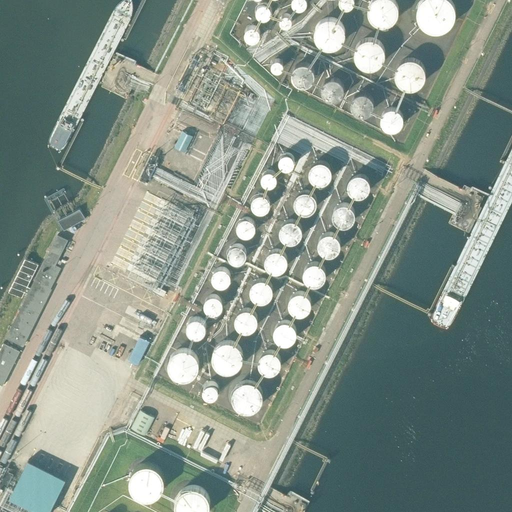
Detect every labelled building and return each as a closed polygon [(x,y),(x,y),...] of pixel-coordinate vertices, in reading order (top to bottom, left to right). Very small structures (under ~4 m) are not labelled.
[(372,0),(371,2),(371,3),(370,4),(370,6),(369,7),(369,8),(369,10),(369,11),(370,13),(370,14),(371,15),(371,17),(372,18),(373,19),(374,20),(375,21),(376,22),(378,23),(379,23),(380,24),(382,24),(383,24),(385,24),(386,24),(387,24),(389,23),(390,23),(391,22),(393,22),(394,21),(395,20),(396,18),(397,17),(397,16),(398,15),(398,13),(399,12),(399,11),(399,9),(399,8),(398,6),(398,5),(397,3),(397,2),(396,1),(395,0),(372,0)] [(423,0),(423,1),(422,2),(421,4),(420,6),(420,8),(419,9),(419,11),(419,13),(419,15),(420,17),(420,19),(421,20),(422,22),(423,23),(424,25),(425,26),(427,27),(428,28),(430,29),(432,30),(433,31),(435,31),(437,31),(439,31),(441,31),(442,31),(444,30),(446,30),(448,29),(449,28),(451,27),(452,26),(453,24),(454,23),(455,21),(456,19),(456,18),(457,16),(457,14),(457,12),(457,10),(457,8),(456,7),(456,5),(455,3),(454,1),(452,0),(423,0)] [(260,3),(259,4),(258,5),(257,6),(257,8),(257,9),(257,10),(257,12),(257,13),(258,14),(259,15),(260,16),(262,17),(263,17),(264,17),(266,17),(267,16),(268,15),(269,14),(270,13),(271,12),(271,10),(271,9),(271,8),(270,6),(269,5),(268,4),(267,4),(266,3),(264,3),(263,3),(262,3),(260,3)] [(283,24),(284,24),(285,24),(286,25),(287,24),(288,24),(289,24),(290,23),(290,22),(291,21),(291,20),(291,19),(291,18),(291,17),(290,16),(290,15),(289,15),(288,14),(287,14),(286,14),(285,14),(284,14),(283,15),(282,15),(281,16),(281,17),(280,18),(280,19),(280,20),(281,21),(281,22),(282,23),(283,24)] [(318,25),(317,26),(316,28),(316,29),(316,31),(316,32),(316,33),(316,35),(316,36),(317,37),(317,39),(318,40),(319,41),(320,42),(321,43),(322,44),(323,45),(324,45),(326,46),(327,46),(329,47),(330,47),(331,47),(333,47),(334,46),(335,46),(337,45),(338,45),(339,44),(340,43),(341,42),(342,41),(343,40),(344,38),(344,37),(345,36),(345,34),(345,33),(345,32),(345,30),(345,29),(344,27),(344,26),(343,25),(342,23),(341,22),(340,21),(339,20),(337,19),(336,19),(335,18),(334,18),(332,18),(331,18),(329,18),(328,18),(327,18),(325,19),(324,19),(323,20),(321,21),(320,22),(319,22),(318,24),(318,25)] [(249,27),(248,28),(247,29),(247,30),(246,32),(246,33),(247,34),(247,36),(248,37),(249,38),(250,39),(251,39),(252,40),(254,40),(255,40),(257,39),(258,39),(259,38),(260,37),(260,35),(261,34),(261,33),(261,31),(260,30),(259,29),(258,27),(257,27),(256,26),(255,26),(253,25),(252,26),(250,26),(249,27)] [(358,45),(357,46),(357,48),(356,49),(356,50),(356,52),(356,53),(356,55),(356,56),(356,57),(357,59),(358,60),(358,61),(359,62),(360,64),(361,65),(363,65),(364,66),(365,67),(367,67),(368,68),(369,68),(371,68),(372,68),(374,68),(375,67),(376,67),(378,66),(379,65),(380,64),(381,63),(382,62),(383,61),(384,60),(384,59),(385,57),(385,56),(386,55),(386,53),(386,52),(385,50),(385,49),(384,47),(384,46),(383,45),(382,43),(381,42),(380,41),(379,41),(377,40),(376,39),(375,39),(373,38),(372,38),(371,38),(369,38),(367,38),(366,39),(365,39),(363,40),(362,41),(361,42),(360,43),(359,44),(358,45)] [(271,63),(271,65),(271,66),(272,67),(272,68),(273,69),(274,69),(275,70),(276,70),(277,70),(279,70),(280,69),(281,69),(282,68),(282,67),(283,66),(283,65),(283,64),(283,63),(283,62),(282,61),(281,60),(280,59),(279,59),(278,58),(277,58),(276,58),(275,59),(274,59),(273,60),(272,61),(272,62),(271,63)] [(399,65),(398,66),(398,67),(397,69),(397,70),(397,72),(397,73),(397,75),(397,76),(398,77),(398,79),(399,80),(399,81),(400,82),(401,83),(402,84),(403,85),(405,86),(406,87),(407,87),(409,88),(410,88),(412,88),(413,88),(414,88),(416,87),(417,87),(418,86),(420,86),(421,85),(422,84),(423,83),(424,81),(425,80),(425,79),(426,78),(426,76),(426,75),(426,73),(426,72),(426,70),(426,69),(425,68),(425,66),(424,65),(423,64),(422,63),(421,62),(420,61),(419,60),(417,60),(416,59),(414,59),(413,59),(411,58),(410,59),(409,59),(407,59),(406,60),(405,60),(403,61),(402,62),(401,63),(400,64),(399,65)] [(297,65),(296,66),(295,66),(295,67),(294,68),(294,69),(293,70),(293,71),(293,72),(293,73),(293,74),(293,75),(293,76),(293,77),(294,78),(294,79),(296,81),(296,82),(297,83),(298,83),(299,84),(300,84),(301,84),(302,84),(303,85),(304,85),(306,84),(308,84),(309,83),(310,82),(311,82),(312,81),(313,80),(313,79),(314,78),(314,77),(314,76),(314,75),(315,74),(315,73),(314,72),(314,71),(314,70),(314,69),(313,68),(312,67),(312,66),(311,65),(310,65),(309,64),(308,64),(307,63),(306,63),(305,63),(304,63),(303,63),(302,63),(301,63),(300,63),(299,64),(298,64),(297,65)] [(327,79),(326,80),(325,81),(324,82),(324,83),(323,84),(323,85),(323,86),(322,87),(322,88),(322,89),(322,90),(323,91),(323,92),(323,93),(324,94),(325,95),(325,96),(326,96),(327,97),(328,98),(329,98),(331,99),(333,99),(334,99),(335,99),(336,99),(337,99),(339,98),(340,97),(341,97),(342,96),(342,95),(343,94),(343,93),(344,92),(344,91),(344,90),(344,89),(344,88),(344,86),(344,85),(344,84),(343,84),(343,83),(342,82),(341,81),(341,80),(340,79),(339,79),(338,78),(337,78),(336,78),(334,77),(332,77),(330,78),(329,78),(328,78),(327,79)] [(354,97),(354,98),(353,99),(353,100),(352,101),(352,102),(352,103),(352,104),(352,105),(353,106),(353,107),(353,108),(354,109),(355,110),(355,111),(356,111),(357,112),(358,113),(359,113),(360,114),(361,114),(362,114),(363,114),(364,114),(365,114),(366,114),(367,114),(368,113),(369,113),(370,112),(371,112),(372,111),(373,110),(373,109),(374,108),(374,107),(374,106),(375,105),(375,104),(375,103),(375,102),(374,101),(374,100),(374,99),(373,98),(373,97),(372,96),(371,95),(370,94),(369,94),(368,93),(367,93),(366,92),(365,92),(364,92),(363,92),(362,92),(361,92),(360,93),(359,93),(358,94),(357,94),(356,95),(355,96),(354,97)] [(384,112),(384,113),(383,114),(383,115),(383,116),(382,117),(382,118),(382,119),(382,120),(383,121),(383,122),(383,123),(384,124),(384,125),(385,126),(386,127),(387,127),(388,128),(389,128),(390,129),(391,129),(392,129),(394,129),(395,129),(396,129),(397,129),(399,128),(400,127),(401,127),(401,126),(402,125),(403,124),(403,123),(404,122),(404,121),(404,120),(404,119),(404,118),(404,117),(404,116),(404,115),(403,114),(403,113),(402,112),(401,111),(400,110),(399,109),(398,109),(397,108),(396,108),(395,108),(394,108),(393,108),(392,108),(390,108),(389,108),(388,109),(387,110),(386,110),(385,111),(384,112)] [(185,152),(193,136),(182,130),(174,147),(185,152)] [(285,154),(283,155),(283,156),(282,157),(281,158),(281,159),(281,161),(281,162),(282,163),(282,164),(283,166),(285,166),(286,167),(287,167),(288,167),(290,167),(291,166),(292,166),(293,165),(294,163),(295,162),(295,161),(295,159),(295,158),(294,157),(293,156),(292,155),(291,154),(290,153),(289,153),(287,153),(286,153),(285,154)] [(315,163),(314,163),(314,164),(313,165),(312,166),(312,167),(311,168),(311,169),(311,170),(311,171),(311,172),(311,173),(311,174),(311,175),(312,176),(312,177),(313,178),(313,179),(314,180),(315,180),(316,181),(317,181),(318,182),(319,182),(320,182),(321,182),(322,182),(323,182),(325,182),(326,181),(327,181),(328,180),(329,179),(330,179),(330,178),(331,177),(331,176),(332,175),(332,174),(332,173),(332,172),(332,171),(332,170),(332,169),(332,168),(331,167),(331,166),(330,165),(330,164),(328,163),(327,162),(326,162),(325,161),(324,161),(323,161),(321,161),(320,161),(319,161),(317,161),(316,162),(315,163)] [(149,178),(154,167),(150,164),(144,175),(149,178)] [(266,171),(265,172),(264,172),(263,174),(263,175),(262,176),(262,178),(263,179),(263,180),(264,182),(265,183),(266,183),(267,184),(268,184),(270,184),(271,184),(273,184),(274,183),(275,182),(276,181),(276,180),(277,178),(277,177),(276,176),(276,174),(275,173),(274,172),(273,171),(272,171),(271,170),(269,170),(268,170),(266,171)] [(354,175),(353,176),(352,177),(352,178),(351,179),(351,180),(350,181),(350,182),(350,183),(350,184),(350,185),(350,186),(350,187),(350,188),(351,189),(351,190),(352,191),(353,192),(354,193),(355,194),(356,194),(357,195),(358,195),(360,195),(362,195),(363,195),(364,195),(365,195),(366,194),(367,194),(368,193),(369,192),(370,191),(370,190),(371,189),(371,188),(371,187),(371,186),(371,185),(371,183),(371,181),(370,180),(370,179),(369,178),(368,177),(367,176),(366,175),(365,175),(364,174),(363,174),(361,174),(360,174),(359,174),(358,174),(357,174),(356,174),(355,175),(354,175)] [(300,192),(300,193),(299,193),(298,194),(297,195),(297,196),(296,197),(296,198),(296,199),(296,200),(296,201),(296,202),(296,203),(296,204),(297,205),(297,206),(298,207),(298,208),(299,209),(300,210),(301,210),(302,211),(303,211),(305,212),(306,212),(307,212),(308,212),(309,212),(310,211),(311,211),(312,211),(313,210),(314,209),(315,209),(316,208),(316,207),(317,206),(317,205),(317,204),(318,203),(318,202),(318,201),(318,200),(317,199),(317,198),(317,197),(316,196),(316,195),(315,194),(314,192),(313,192),(312,191),(310,190),(309,190),(308,190),(307,190),(305,190),(303,190),(302,191),(301,191),(300,192)] [(257,195),(256,196),(255,196),(254,197),(254,198),(253,200),(253,202),(253,203),(253,204),(254,205),(254,207),(255,208),(257,209),(257,210),(258,210),(260,211),(261,211),(263,211),(265,210),(266,210),(268,209),(269,208),(269,207),(270,206),(270,204),(271,203),(271,201),(270,201),(270,199),(269,198),(268,196),(267,195),(265,194),(264,194),(263,193),(261,193),(260,193),(258,194),(257,195)] [(343,203),(342,203),(341,204),(340,204),(339,205),(338,205),(337,206),(337,207),(336,208),(335,209),(335,210),(335,211),(334,212),(334,213),(334,214),(334,215),(335,216),(335,218),(335,219),(336,219),(336,220),(337,221),(338,222),(338,223),(339,223),(340,224),(341,225),(342,225),(343,225),(345,225),(346,225),(347,225),(348,225),(349,225),(350,224),(351,224),(352,223),(353,223),(354,221),(355,220),(356,219),(356,218),(356,217),(357,216),(357,215),(357,214),(357,213),(357,212),(356,211),(356,209),(355,208),(354,207),(353,206),(353,205),(352,205),(351,204),(350,203),(349,203),(348,203),(347,203),(345,203),(344,203),(343,203)] [(88,219),(82,209),(60,220),(66,231),(88,219)] [(242,218),(240,220),(239,222),(238,223),(238,224),(238,225),(238,227),(238,229),(239,230),(240,231),(241,232),(242,233),(244,234),(245,234),(247,234),(249,234),(250,234),(252,233),(253,232),(254,231),(255,229),(255,228),(255,225),(255,223),(254,221),(253,220),(252,219),(251,218),(249,217),(248,217),(246,217),(245,217),(244,217),(242,218)] [(285,222),(284,223),(283,224),(283,225),(282,226),(282,227),(281,228),(281,230),(281,231),(281,232),(282,233),(282,234),(282,235),(283,236),(284,237),(284,238),(286,239),(287,240),(288,240),(289,240),(290,241),(292,241),(293,241),(294,241),(295,241),(296,240),(297,240),(298,240),(299,239),(300,238),(301,237),(302,236),(302,235),(302,234),(303,233),(303,232),(303,231),(303,230),(303,229),(303,228),(302,227),(302,226),(301,225),(301,224),(300,223),(299,222),(298,222),(298,221),(297,221),(295,220),(293,220),(291,220),(290,220),(289,220),(288,220),(286,221),(286,222),(285,222)] [(340,249),(341,248),(341,247),(342,246),(342,245),(342,244),(342,243),(342,242),(342,241),(341,240),(341,239),(341,238),(340,237),(339,236),(339,235),(338,235),(337,234),(336,233),(335,233),(334,233),(333,232),(331,232),(330,232),(328,233),(327,233),(326,234),(325,234),(323,236),(322,236),(322,237),(321,238),(321,239),(320,240),(320,241),(320,242),(320,243),(320,245),(320,246),(320,247),(321,248),(322,250),(323,250),(323,251),(324,252),(325,253),(326,253),(327,254),(328,254),(329,254),(330,254),(332,254),(333,254),(334,254),(335,253),(336,253),(337,252),(339,251),(339,250),(340,249)] [(59,235),(47,260),(57,265),(70,240),(59,235)] [(247,249),(246,248),(245,247),(245,246),(244,246),(243,245),(242,244),(240,244),(238,244),(237,244),(236,244),(235,244),(234,245),(233,246),(232,246),(231,247),(231,248),(230,249),(230,251),(230,253),(230,254),(230,256),(231,257),(232,258),(232,259),(233,259),(234,260),(235,261),(237,261),(238,261),(240,261),(242,261),(243,260),(244,259),(245,259),(246,257),(247,256),(247,254),(247,253),(247,251),(247,249)] [(270,252),(269,253),(268,254),(268,255),(267,255),(267,256),(267,258),(266,259),(266,260),(267,261),(267,262),(267,263),(267,264),(268,265),(268,266),(270,267),(270,268),(271,269),(272,269),(273,270),(274,270),(275,270),(277,271),(278,271),(279,271),(280,270),(281,270),(283,270),(283,269),(284,269),(285,268),(286,267),(286,266),(287,265),(288,264),(288,263),(288,262),(288,261),(288,260),(288,259),(288,258),(288,257),(288,256),(287,255),(287,254),(286,253),(285,252),(284,251),(283,250),(282,250),(281,249),(279,249),(278,249),(276,249),(275,249),(274,249),(273,250),(272,250),(271,251),(270,252)] [(63,268),(57,265),(47,260),(46,261),(47,261),(33,288),(28,286),(39,263),(25,257),(9,290),(22,297),(25,292),(30,294),(8,337),(25,345),(44,308),(53,290),(52,289),(58,277),(63,268)] [(310,264),(309,264),(308,265),(307,266),(307,267),(306,268),(306,269),(305,270),(305,271),(305,272),(305,273),(305,274),(305,275),(306,276),(306,277),(306,278),(307,279),(308,280),(308,281),(309,282),(310,282),(311,283),(312,283),(313,284),(314,284),(316,284),(317,284),(319,284),(320,283),(321,283),(322,283),(322,282),(323,281),(324,280),(325,280),(325,279),(326,278),(326,277),(327,276),(327,275),(327,274),(327,273),(327,272),(327,271),(327,269),(326,268),(326,267),(325,267),(324,266),(324,265),(323,264),(322,263),(320,263),(319,262),(318,262),(317,262),(315,262),(314,262),(313,262),(312,263),(311,263),(310,264)] [(217,269),(216,270),(215,270),(215,271),(214,272),(214,273),(213,274),(213,276),(213,277),(213,279),(214,280),(214,281),(215,282),(216,283),(218,284),(219,285),(220,285),(221,285),(222,285),(223,285),(225,285),(226,284),(227,284),(228,283),(229,282),(230,280),(231,279),(231,278),(231,277),(231,275),(231,274),(231,273),(231,272),(230,272),(230,271),(229,270),(227,268),(226,268),(225,268),(224,267),(223,267),(221,267),(219,268),(218,268),(217,269)] [(255,281),(255,282),(254,283),(253,284),(253,285),(252,286),(252,287),(252,288),(252,289),(252,290),(252,291),(253,292),(253,293),(253,294),(254,295),(255,296),(255,297),(256,298),(257,298),(258,299),(259,299),(260,300),(261,300),(263,300),(265,300),(266,300),(267,299),(268,299),(269,298),(270,298),(271,297),(272,296),(272,295),(273,294),(273,293),(274,292),(274,291),(274,290),(274,289),(274,288),(274,287),(273,286),(273,285),(273,284),(272,283),(271,282),(270,281),(269,280),(268,280),(267,279),(266,279),(264,278),(263,278),(261,278),(260,279),(259,279),(258,279),(257,280),(256,281),(255,281)] [(296,293),(294,294),(294,295),(293,296),(292,296),(292,297),(291,298),(291,299),(291,300),(291,301),(291,302),(291,304),(291,305),(291,306),(292,307),(292,308),(293,309),(294,310),(296,312),(297,312),(298,312),(299,313),(300,313),(301,313),(302,313),(303,313),(304,313),(305,313),(306,312),(307,312),(308,311),(309,310),(310,310),(310,309),(311,308),(311,307),(312,306),(312,305),(312,304),(312,303),(312,302),(312,301),(312,300),(312,299),(311,298),(311,297),(310,296),(310,295),(309,294),(308,294),(307,293),(306,293),(305,292),(304,292),(303,292),(302,291),(300,292),(299,292),(298,292),(297,292),(296,293)] [(208,297),(207,298),(207,299),(206,299),(206,301),(205,302),(205,303),(205,304),(206,306),(206,307),(207,309),(208,309),(208,310),(210,311),(211,312),(213,312),(215,312),(216,312),(217,312),(218,311),(220,310),(221,309),(221,308),(222,308),(222,306),(223,304),(223,303),(223,301),(222,299),(221,298),(221,297),(220,297),(218,296),(218,295),(217,295),(216,295),(215,295),(213,295),(212,295),(210,296),(209,297),(208,297)] [(240,311),(239,312),(238,313),(238,314),(237,315),(237,316),(237,317),(237,318),(237,319),(237,320),(237,321),(237,322),(238,323),(238,324),(239,325),(239,326),(240,327),(241,327),(242,328),(243,329),(244,329),(246,330),(247,330),(248,330),(249,330),(250,329),(251,329),(252,329),(253,328),(254,328),(255,327),(256,326),(256,325),(257,325),(257,324),(258,323),(258,322),(258,321),(258,320),(258,319),(258,318),(258,316),(258,315),(257,314),(256,313),(256,312),(255,311),(254,310),(253,310),(252,309),(251,309),(250,309),(249,308),(248,308),(246,308),(245,308),(243,309),(241,310),(240,311)] [(192,318),(191,319),(190,321),(189,321),(189,322),(188,323),(188,324),(188,326),(188,327),(188,329),(189,330),(189,331),(189,332),(190,333),(191,333),(192,334),(193,335),(195,335),(196,336),(197,336),(198,336),(200,335),(201,335),(202,334),(203,333),(204,333),(205,332),(205,331),(206,330),(206,329),(206,328),(206,327),(206,326),(206,325),(206,323),(206,322),(205,321),(204,320),(203,319),(202,318),(201,318),(200,317),(199,317),(198,317),(197,317),(196,317),(194,317),(193,318),(192,318)] [(281,322),(279,323),(279,324),(278,325),(277,326),(277,327),(277,328),(276,329),(276,330),(276,331),(276,332),(276,333),(277,334),(277,335),(277,336),(278,337),(278,338),(279,338),(280,339),(281,340),(282,340),(282,341),(283,341),(284,342),(286,342),(287,342),(289,342),(291,342),(292,341),(293,341),(294,340),(295,339),(296,338),(296,337),(297,336),(297,335),(297,334),(298,333),(298,332),(298,331),(298,330),(298,329),(297,328),(297,327),(296,326),(296,325),(295,324),(294,323),(293,322),(292,321),(291,321),(289,321),(288,320),(287,320),(285,320),(284,321),(283,321),(282,321),(281,322)] [(220,343),(219,344),(218,345),(217,346),(216,348),(215,349),(215,350),(214,352),(214,353),(214,355),(214,356),(214,358),(214,359),(214,360),(215,362),(216,363),(217,364),(217,366),(219,367),(220,368),(221,368),(222,369),(224,370),(225,370),(227,371),(228,371),(229,371),(231,371),(232,370),(234,370),(235,369),(237,369),(238,368),(239,367),(240,366),(241,365),(242,364),(242,362),(243,361),(243,360),(244,358),(244,357),(244,355),(244,354),(243,353),(243,351),(242,350),(242,348),(241,347),(240,346),(239,345),(238,344),(237,343),(235,342),(234,342),(233,341),(231,341),(230,341),(228,341),(227,341),(225,341),(224,341),(222,342),(221,342),(220,343)] [(6,342),(0,353),(0,382),(5,385),(23,350),(6,342)] [(175,374),(176,375),(177,376),(178,377),(180,377),(181,378),(183,378),(184,378),(186,378),(187,378),(189,378),(190,377),(191,377),(193,376),(194,375),(195,374),(196,373),(197,372),(198,370),(198,369),(199,368),(199,367),(199,365),(199,364),(199,362),(199,361),(199,359),(199,358),(198,357),(197,355),(196,354),(195,353),(194,352),(193,351),(192,350),(191,349),(189,349),(188,348),(186,348),(185,348),(183,348),(182,348),(181,349),(179,349),(178,350),(176,350),(175,351),(174,352),(173,353),(172,354),(171,356),(171,357),(170,358),(170,360),(170,361),(169,363),(169,364),(170,366),(170,367),(170,368),(171,370),(172,371),(173,372),(174,373),(175,374)] [(265,352),(264,353),(263,354),(262,355),(261,356),(261,357),(261,359),(260,359),(260,361),(260,362),(260,363),(261,364),(261,365),(261,366),(262,367),(263,368),(264,369),(265,370),(266,371),(267,371),(268,372),(270,372),(271,372),(273,372),(274,372),(275,371),(276,371),(277,371),(278,370),(279,369),(280,368),(281,367),(281,366),(282,364),(282,362),(282,361),(282,360),(282,359),(282,358),(282,357),(281,356),(281,355),(280,354),(279,353),(278,352),(277,351),(276,351),(275,351),(274,350),(273,350),(272,350),(270,350),(268,350),(267,351),(266,351),(265,352)] [(252,381),(251,380),(249,380),(248,380),(246,380),(245,381),(243,381),(242,382),(241,383),(239,383),(238,384),(237,385),(236,387),(236,388),(235,389),(234,391),(234,392),(234,393),(234,395),(234,396),(234,398),(234,399),(235,401),(235,402),(236,404),(237,405),(238,406),(239,407),(240,408),(241,409),(243,409),(244,410),(246,410),(247,410),(248,411),(250,411),(252,410),(253,410),(254,410),(256,409),(257,408),(258,407),(259,406),(261,405),(261,404),(262,403),(263,402),(263,400),(264,399),(264,397),(264,396),(264,394),(264,393),(264,391),(263,390),(262,389),(262,387),(261,386),(260,385),(259,384),(258,383),(256,382),(255,382),(254,381),(252,381)] [(208,383),(207,384),(206,385),(205,386),(205,387),(205,389),(205,390),(206,392),(206,393),(207,394),(208,394),(210,395),(211,395),(212,395),(214,395),(215,395),(216,394),(217,393),(218,392),(219,391),(219,389),(219,388),(219,387),(218,385),(218,384),(217,383),(216,382),(214,382),(213,381),(212,381),(210,381),(209,382),(208,383)] [(142,409),(133,427),(146,433),(155,415),(142,409)] [(166,482),(166,479),(166,477),(165,475),(164,473),(163,470),(162,469),(160,467),(158,465),(156,464),(154,463),(152,463),(150,462),(147,462),(145,463),(143,463),(141,464),(139,465),(137,467),(135,469),(134,470),(133,473),(132,475),(132,477),(131,479),(132,482),(132,484),(133,486),(134,488),(135,490),(137,492),(139,493),(141,495),(143,496),(145,496),(147,496),(150,496),(152,496),(154,496),(156,495),(158,493),(160,492),(162,490),(163,488),(164,486),(165,484),(166,482)] [(207,511),(208,511),(209,509),(210,507),(210,504),(211,502),(210,500),(210,497),(209,495),(208,493),(207,491),(205,489),(203,488),(201,487),(199,486),(197,485),(195,485),(192,485),(190,485),(188,486),(186,487),(184,488),(182,490),(180,491),(179,493),(178,495),(177,497),(177,500),(176,502),(177,504),(177,507),(178,509),(179,511),(207,511)]
